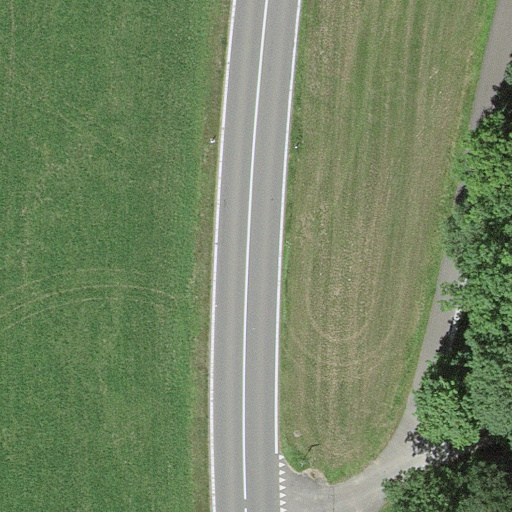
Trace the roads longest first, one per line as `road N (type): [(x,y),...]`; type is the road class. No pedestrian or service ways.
road 1 (primary): [(246,511),(251,176),(269,0)]
road 2 (track): [(511,8),(480,119),(454,278),(407,472)]
